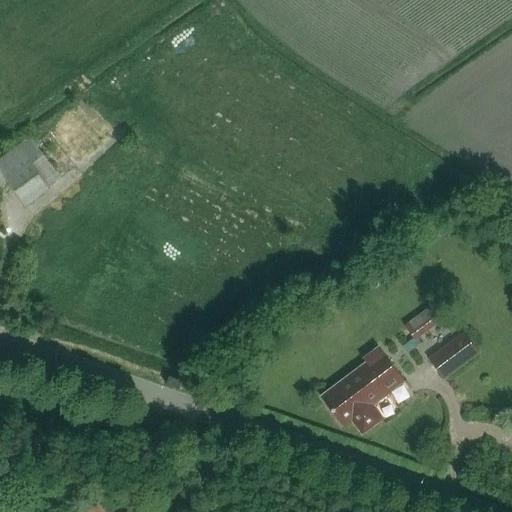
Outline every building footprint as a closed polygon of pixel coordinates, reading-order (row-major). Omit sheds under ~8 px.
[(51,189),(50,187),(60,179),(31,137),(0,158),(0,171),(25,207),(51,189)] [(435,305),(406,326),(416,340),(445,319),(435,305)] [(479,354),(464,334),(430,359),(445,379),(479,354)] [(322,397),(345,427),(353,420),(363,434),(383,419),(373,406),(391,392),(389,389),(395,385),(397,387),(405,381),(380,348),(365,359),(368,363),(322,397)] [(167,386),(181,391),(184,382),(170,377),(167,386)]
